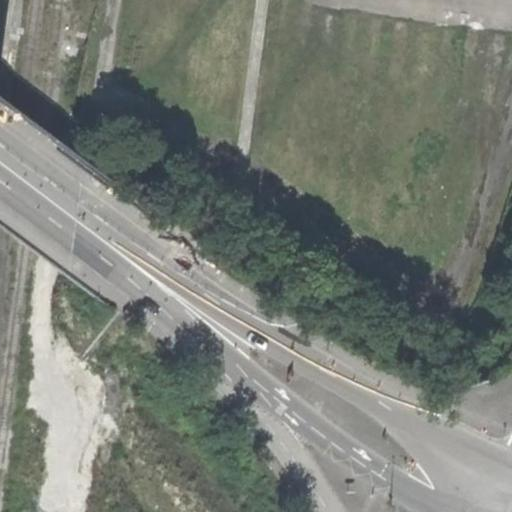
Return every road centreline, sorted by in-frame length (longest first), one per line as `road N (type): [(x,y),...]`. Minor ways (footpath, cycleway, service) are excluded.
road 1 (primary): [(511,477),(247,326),(168,290)]
road 2 (primary): [(168,290),(228,359),(360,464),(450,511)]
road 3 (primary): [(168,290),(0,158)]
